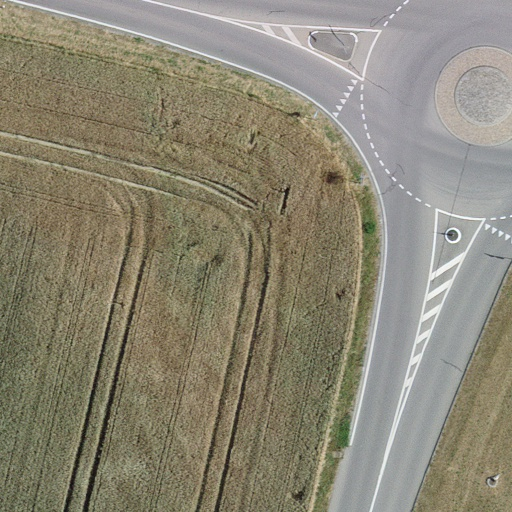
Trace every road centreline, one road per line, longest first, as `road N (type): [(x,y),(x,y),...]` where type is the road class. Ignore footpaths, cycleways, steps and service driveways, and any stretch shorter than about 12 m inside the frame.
road 1 (unclassified): [(377,511),(460,183)]
road 2 (tertiary): [(162,0),(398,65)]
road 3 (tertiary): [(398,65),(392,94),(410,151),(460,183)]
road 4 (tertiary): [(511,15),(462,11),(435,22),(398,65)]
